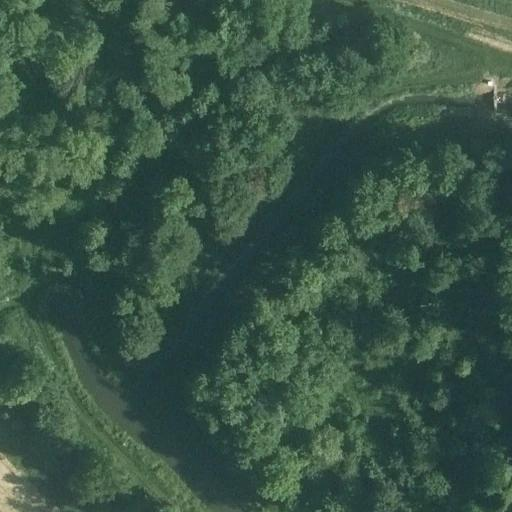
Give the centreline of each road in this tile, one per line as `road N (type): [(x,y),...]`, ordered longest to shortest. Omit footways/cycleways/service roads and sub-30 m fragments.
road 1 (track): [(0,307),(36,277),(72,279),(121,361),(134,363),(331,126),(383,88),(511,70)]
road 2 (track): [(511,120),(388,131),(353,162),(158,398),(261,511)]
road 3 (track): [(323,0),(511,64)]
